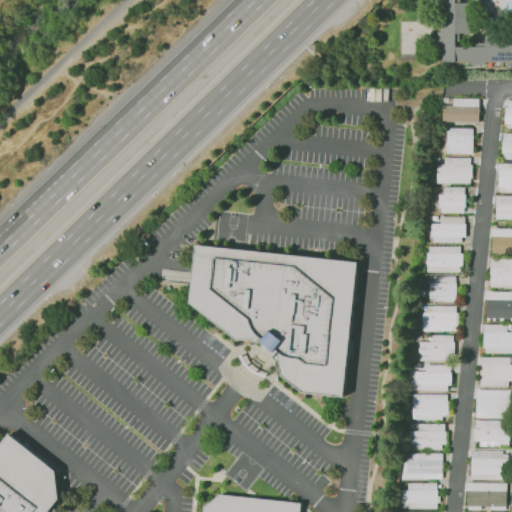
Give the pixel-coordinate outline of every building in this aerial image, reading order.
[(511,62),(511,32),(484,33),(484,46),(455,46),(455,33),(469,33),(468,0),(437,0),(439,64),(511,62)] [(442,121),(478,122),(479,106),(484,107),(484,99),(452,98),(452,105),(442,105),(442,121)] [(446,154),(472,154),(472,128),(446,128),(446,154)] [(511,159),(511,133),(502,133),(501,159),(511,159)] [(471,183),(471,158),(443,157),(443,164),(436,164),(435,183),(471,183)] [(511,163),(498,163),(497,191),(511,191),(511,163)] [(439,212),(464,212),(464,187),(439,187),(439,212)] [(511,195),(494,196),(495,219),(511,218),(511,195)] [(431,223),(431,241),(463,242),(463,217),(439,217),(439,223),(431,223)] [(491,253),(511,253),(511,228),(492,228),(491,253)] [(341,398),(353,262),(190,244),(184,304),(232,342),(255,339),(274,352),(276,377),(297,393),(341,398)] [(460,272),(461,246),(426,246),(426,271),(460,272)] [(511,287),(511,259),(489,259),(489,287),(511,287)] [(429,276),(428,301),(455,301),(456,277),(429,276)] [(485,317),(511,317),(511,291),(486,291),(485,317)] [(456,306),(426,305),(426,312),(421,312),(421,330),(456,331),(456,306)] [(483,353),(511,353),(511,324),(483,324),(483,353)] [(417,360),(453,360),(454,335),(429,335),(429,342),(418,342),(417,360)] [(479,385),(508,386),(508,380),(511,380),(511,364),(509,364),(509,357),(479,357),(479,385)] [(415,371),(414,389),(449,390),(450,365),(424,364),(424,371),(415,371)] [(475,417),(511,418),(511,393),(511,390),(476,389),(475,417)] [(447,394),(411,394),(411,419),(447,420),(447,394)] [(473,445),(509,444),(508,420),(473,420),(473,445)] [(410,449),(444,450),(444,424),(418,423),(418,430),(410,430),(410,449)] [(0,511),(0,437),(2,435),(50,473),(54,501),(45,511),(0,511)] [(470,450),(470,479),(507,480),(508,450),(470,450)] [(402,478),(441,479),(442,453),(402,453),(402,478)] [(506,483),(467,482),(467,508),(505,509),(506,483)] [(437,509),(437,483),(407,483),(407,490),(401,490),(401,508),(437,509)] [(299,511),(300,504),(216,495),(199,509),(198,511),(299,511)]
